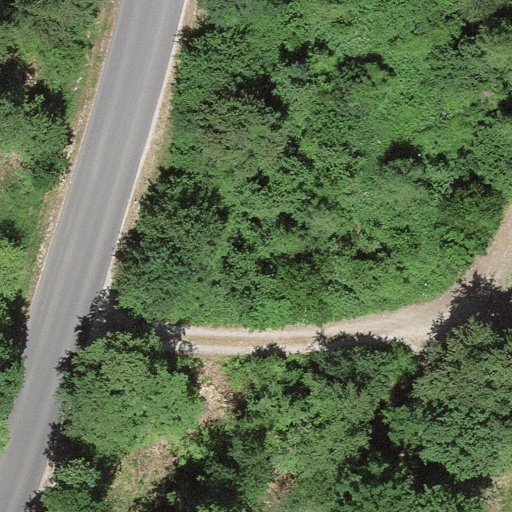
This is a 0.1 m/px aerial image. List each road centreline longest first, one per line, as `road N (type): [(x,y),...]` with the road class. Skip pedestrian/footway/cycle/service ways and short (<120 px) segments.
road 1 (tertiary): [(158,0),(8,511)]
road 2 (track): [(464,322),(421,319),(264,346),(66,319)]
road 3 (track): [(464,322),(373,511)]
